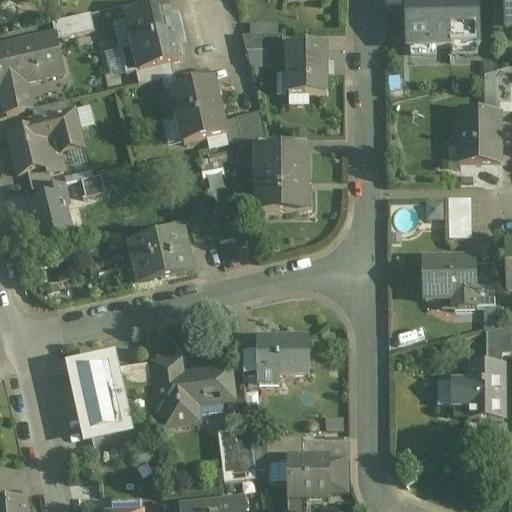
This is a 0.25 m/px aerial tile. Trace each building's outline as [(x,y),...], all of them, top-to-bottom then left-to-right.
[(479,39),(478,0),(430,0),(431,40),(479,39)] [(157,3),(121,11),(124,23),(128,22),(128,21),(159,14),(157,3)] [(159,14),(128,21),(128,22),(134,48),(180,37),(177,23),(171,25),(168,12),(159,14)] [(91,18),(58,25),(60,36),(55,37),(57,43),(95,34),(91,18)] [(55,37),(0,49),(0,90),(0,91),(3,103),(28,98),(25,85),(64,76),(57,43),(55,37)] [(180,37),(134,48),(139,73),(140,74),(172,67),(180,65),(177,52),(184,51),(180,37)] [(282,38),(242,38),(246,53),(283,53),(282,38)] [(493,46),(477,46),(477,62),(468,62),(468,82),(493,76),(493,46)] [(326,49),(289,50),(289,99),(326,99),(326,49)] [(172,67),(140,74),(139,73),(136,74),(139,88),(174,79),(172,67)] [(511,102),(511,71),(498,75),(498,107),(511,106),(511,102)] [(208,72),(174,79),(177,91),(211,84),(208,72)] [(177,91),(172,93),(174,105),(167,107),(170,122),(178,120),(220,110),(217,99),(219,98),(221,95),(219,87),(216,85),(214,85),(214,83),(177,91)] [(28,98),(3,103),(6,118),(32,113),(28,98)] [(72,103),(32,113),(37,133),(39,132),(43,148),(54,145),(58,157),(60,156),(84,150),(72,103)] [(220,110),(178,120),(184,147),(226,137),(220,110)] [(260,115),(236,120),(242,146),(260,142),(265,140),(260,115)] [(500,116),(458,116),(459,167),(501,166),(500,116)] [(37,133),(8,139),(18,178),(28,176),(49,171),(43,148),(39,132),(37,133)] [(306,143),(258,143),(258,154),(306,154),(306,143)] [(58,157),(54,145),(43,148),(49,171),(50,177),(64,174),(60,156),(58,157)] [(306,154),(258,154),(258,155),(259,155),(259,213),(258,213),(258,215),(307,215),(306,213),(305,213),(304,155),(306,155),(306,154)] [(49,171),(28,176),(32,194),(43,192),(53,189),(50,177),(49,171)] [(211,192),(226,188),(221,171),(206,175),(211,192)] [(53,189),(43,192),(46,203),(67,198),(64,187),(53,189)] [(46,203),(31,207),(35,224),(31,225),(36,243),(71,234),(64,207),(69,205),(67,198),(46,203)] [(450,240),(474,239),(474,200),(450,200),(450,240)] [(448,222),(447,201),(427,202),(428,223),(448,222)] [(212,217),(200,220),(206,242),(217,239),(214,224),(212,217)] [(236,218),(214,224),(217,239),(219,245),(241,240),(236,218)] [(206,242),(200,220),(189,223),(194,245),(206,242)] [(184,236),(125,249),(130,270),(171,260),(172,264),(189,259),(184,236)] [(130,270),(126,271),(130,291),(193,277),(189,259),(172,264),(171,260),(130,270)] [(476,264),(422,266),(424,305),(442,305),(442,301),(475,300),(475,315),(478,315),(477,291),(476,268),(476,264)] [(495,268),(476,268),(477,291),(496,291),(495,268)] [(511,328),(486,335),(487,337),(487,367),(502,367),(502,357),(511,356),(511,328)] [(309,344),(259,344),(259,357),(259,381),(261,381),(261,372),(277,372),(277,381),(279,381),(309,380),(309,344)] [(259,357),(240,357),(244,383),(259,383),(260,383),(261,383),(261,381),(259,381),(259,357)] [(113,362),(71,372),(88,444),(92,443),(94,453),(117,448),(115,438),(129,435),(120,394),(151,390),(148,369),(115,373),(115,372),(113,362)] [(180,365),(153,369),(158,407),(163,406),(166,432),(199,427),(197,406),(233,401),(233,407),(235,407),(230,374),(182,380),(180,365)] [(487,367),(468,367),(468,384),(454,384),(454,409),(468,409),(468,422),(503,422),(503,367),(502,367),(487,367)] [(277,372),(261,372),(261,381),(261,383),(260,383),(259,383),(259,391),(279,391),(279,381),(277,381),(277,372)] [(250,433),(223,436),(229,487),(257,483),(256,477),(255,473),(251,441),(250,433)] [(303,456),(267,455),(267,441),(251,441),(255,473),(268,472),(268,487),(289,487),(289,465),(303,465),(303,456)] [(303,441),(267,441),(267,455),(303,456),(303,441)] [(303,465),(289,465),(289,487),(289,503),(290,503),(290,499),(306,499),(306,503),(307,503),(330,503),(330,465),(329,465),(329,466),(307,466),(307,465),(303,465)] [(306,499),(290,499),(290,503),(289,503),(288,511),(307,511),(307,503),(306,503),(306,499)] [(246,511),(246,503),(179,511),(246,511)]
